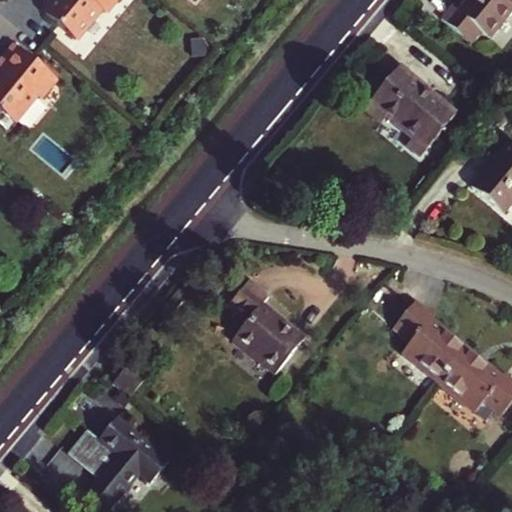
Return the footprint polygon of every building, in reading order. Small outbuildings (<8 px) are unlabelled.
[(49,10),(45,15),(75,41),(100,10),(105,14),(116,0),(44,0),(41,4),(44,6),(49,10)] [(452,9),(442,21),(471,45),(481,32),(490,40),(511,11),(511,0),(471,0),(459,15),(452,9)] [(39,11),(45,15),(49,10),(44,6),(39,11)] [(0,120),(10,128),(31,103),(39,102),(52,84),(10,49),(0,62),(0,120)] [(428,151),(457,116),(400,69),(365,111),(382,125),(388,118),(428,151)] [(511,143),(472,190),(503,215),(511,204),(511,143)] [(276,376),(304,341),(262,307),(268,299),(250,285),(229,311),(247,325),(234,342),(276,376)] [(433,317),(417,304),(394,333),(409,345),(401,356),(437,385),(467,349),(431,320),(433,317)] [(500,419),(511,405),(511,382),(505,376),(503,378),(467,349),(437,385),(474,415),(482,405),(500,419)] [(113,384),(130,397),(143,381),(125,367),(113,384)] [(119,420),(101,441),(120,456),(97,485),(118,502),(141,474),(153,483),(170,461),(119,420)]
